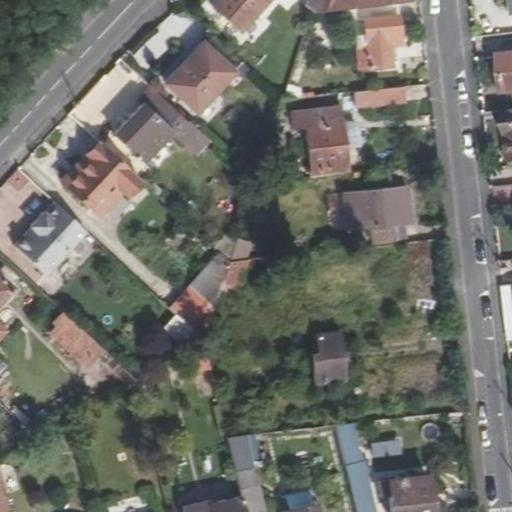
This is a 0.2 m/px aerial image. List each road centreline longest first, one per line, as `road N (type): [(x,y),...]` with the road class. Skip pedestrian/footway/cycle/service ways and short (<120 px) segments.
road 1 (residential): [(445,0),(502,511)]
road 2 (secondary): [(0,148),(137,0)]
